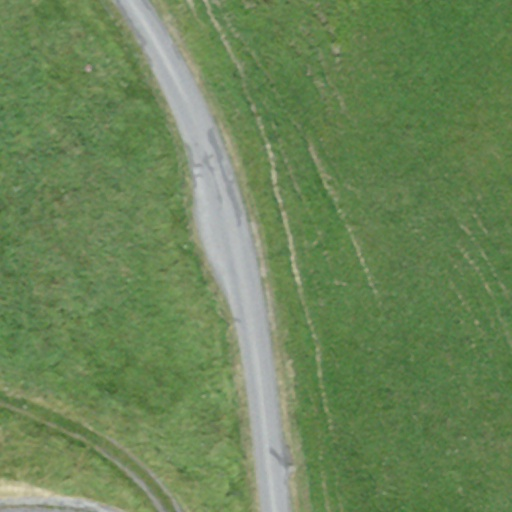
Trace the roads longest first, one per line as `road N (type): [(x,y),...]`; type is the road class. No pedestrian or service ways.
road 1 (unclassified): [(275,511),(241,263),(212,160),(129,0)]
road 2 (track): [(0,395),(77,426),(142,474),(175,511)]
